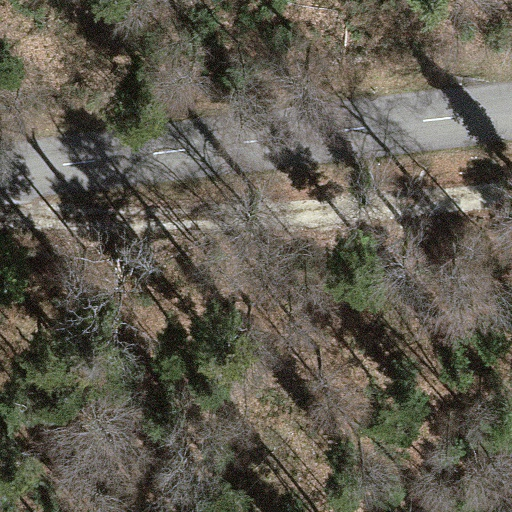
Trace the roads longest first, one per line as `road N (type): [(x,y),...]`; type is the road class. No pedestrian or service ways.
road 1 (secondary): [(511,109),(0,171)]
road 2 (track): [(0,208),(92,219),(225,217),(511,190)]
